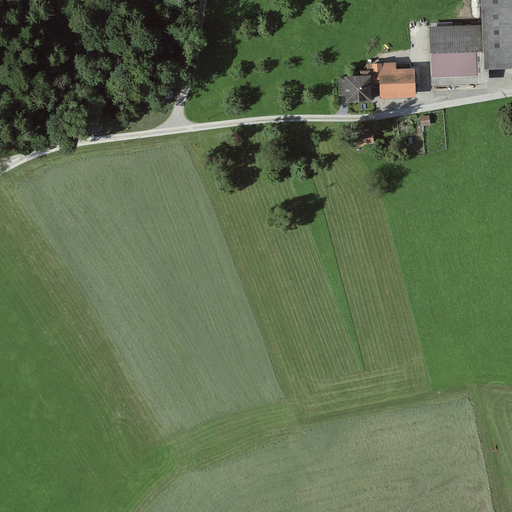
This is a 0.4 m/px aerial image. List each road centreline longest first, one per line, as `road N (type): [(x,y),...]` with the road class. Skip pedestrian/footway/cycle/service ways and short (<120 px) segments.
road 1 (unclassified): [(511,90),(371,116),(250,121),(64,144),(0,172)]
road 2 (track): [(204,0),(179,129)]
